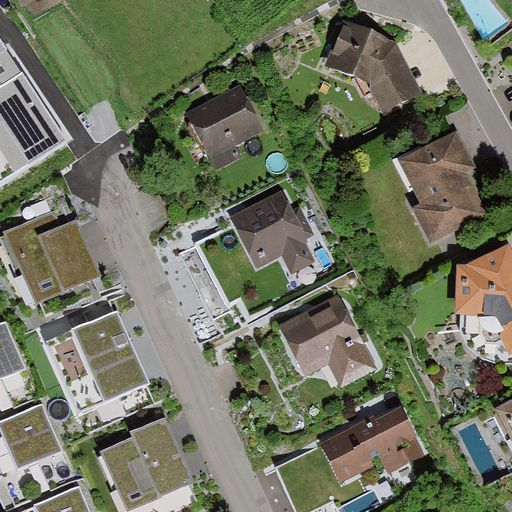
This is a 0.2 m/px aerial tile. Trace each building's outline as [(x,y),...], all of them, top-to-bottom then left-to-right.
[(418,97),(392,45),(339,25),(320,71),(364,87),(378,116),(418,97)] [(0,186),(67,141),(20,72),(0,86),(0,186)] [(238,89),(184,116),(211,171),(237,158),(232,147),(260,134),(238,89)] [(455,135),(394,163),(415,207),(407,211),(425,249),(485,220),(464,175),(472,171),(455,135)] [(279,195),(227,221),(252,271),(279,257),(288,276),(311,264),(302,246),(305,245),(279,195)] [(52,215),(1,236),(32,310),(99,282),(76,225),(60,232),(52,215)] [(511,259),(506,247),(463,268),(455,269),(453,317),(494,318),(500,330),(495,333),(506,357),(511,354),(511,259)] [(335,298),(277,328),(302,377),(325,366),(337,389),(372,371),(335,298)] [(120,315),(44,347),(74,417),(150,386),(120,315)] [(6,327),(0,330),(0,386),(28,373),(6,327)] [(0,387),(0,416),(13,410),(2,387),(0,387)] [(511,401),(490,411),(511,457),(511,401)] [(369,417),(315,443),(337,486),(379,466),(384,476),(421,458),(397,408),(371,421),(369,417)] [(43,410),(0,430),(0,436),(19,477),(65,456),(43,410)] [(163,423),(129,438),(132,443),(97,458),(119,511),(139,511),(192,490),(163,423)] [(19,478),(0,438),(0,484),(2,483),(14,510),(50,493),(38,469),(19,478)] [(90,511),(80,491),(36,511),(90,511)]
